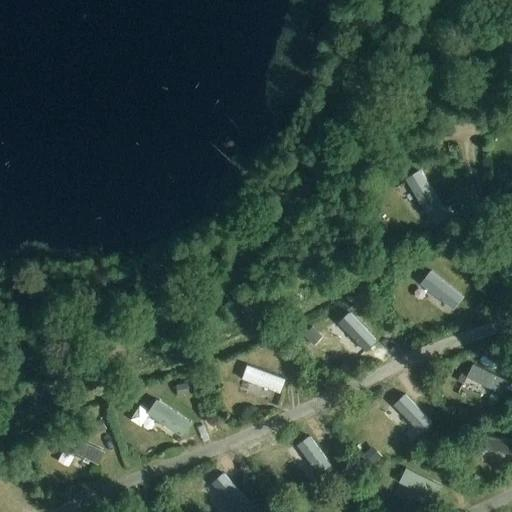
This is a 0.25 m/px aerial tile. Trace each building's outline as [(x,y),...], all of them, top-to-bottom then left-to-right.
[(396,226),(404,221),(379,180),(371,185),(396,226)] [(394,281),(388,293),(419,308),(425,296),(394,281)] [(316,348),(331,355),(337,342),(322,335),(316,348)] [(206,388),(247,401),(253,383),(212,370),(206,388)] [(438,373),(433,388),(471,400),(476,385),(438,373)] [(113,420),(150,447),(162,430),(126,403),(113,420)] [(344,415),(339,437),(378,446),(383,423),(344,415)] [(261,449),(247,465),(275,489),(289,473),(261,449)] [(472,472),(494,472),(495,450),(473,449),(472,472)] [(179,511),(204,511),(206,494),(171,491),(169,511),(179,511)]
